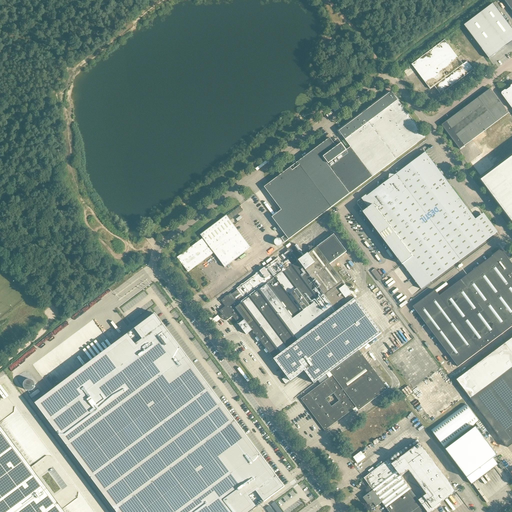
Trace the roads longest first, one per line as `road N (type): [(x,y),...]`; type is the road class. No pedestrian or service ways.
road 1 (unclassified): [(341,511),(152,255),(379,78),(393,79),(428,125)]
road 2 (unknown): [(155,264),(26,362),(38,389)]
road 3 (unknown): [(437,138),(349,202),(391,266)]
road 4 (track): [(0,367),(55,314),(0,249)]
road 5 (unclassified): [(511,237),(428,125)]
road 6 (unknown): [(217,346),(231,339),(252,346),(278,392),(272,419)]
